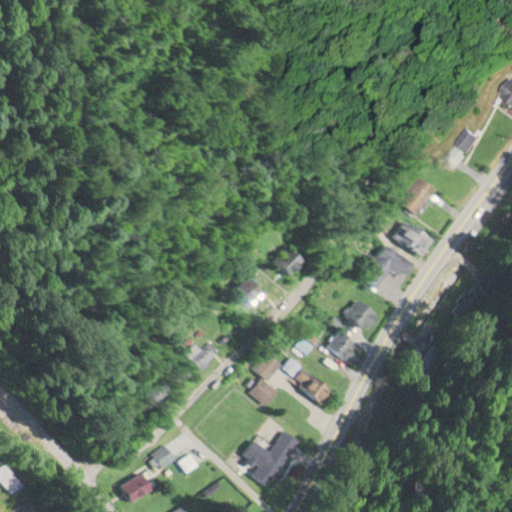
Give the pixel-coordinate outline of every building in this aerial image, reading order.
[(508,76),(498,92),(511,101),(511,79),(508,76)] [(467,151),(477,135),(463,125),(453,141),(467,151)] [(398,200),(413,213),(435,189),(420,176),(398,200)] [(428,239),(405,220),(392,236),(415,255),(428,239)] [(355,274),(373,286),(385,268),(398,276),(408,260),(383,243),(374,256),(369,253),(355,274)] [(295,260),(280,244),(264,259),(278,275),(295,260)] [(237,302),(252,293),(242,277),(227,286),(237,302)] [(499,293),(484,279),(460,305),(474,319),(499,293)] [(376,315),(358,298),(345,312),(364,329),(376,315)] [(355,342),(340,329),(326,346),(342,358),(355,342)] [(190,343),(180,353),(193,366),(213,347),(206,340),(197,349),(190,343)] [(274,389),(264,380),(279,362),(265,350),(250,367),(260,376),(248,390),(262,402),(274,389)] [(330,384),(340,370),(315,353),(306,368),(330,384)] [(299,364),(291,357),(282,366),(290,373),(299,364)] [(139,396),(148,406),(184,373),(176,364),(139,396)] [(289,381),(318,402),(328,389),(299,368),(289,381)] [(299,440),(282,428),(267,449),(250,437),(235,459),(269,483),(299,440)] [(172,458),(165,444),(146,454),(153,468),(172,458)] [(177,459),(183,470),(194,464),(188,453),(177,459)] [(115,485),(126,502),(148,488),(138,471),(115,485)]
